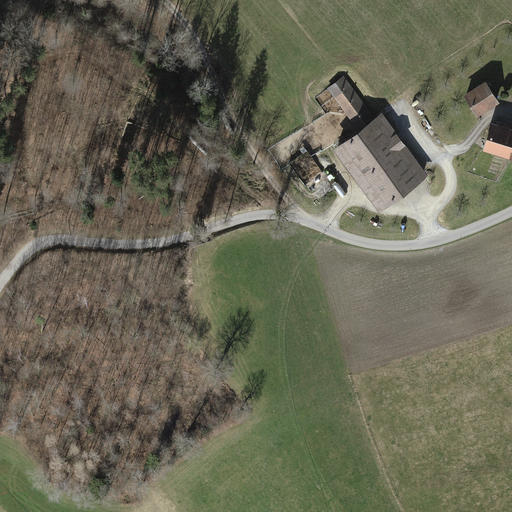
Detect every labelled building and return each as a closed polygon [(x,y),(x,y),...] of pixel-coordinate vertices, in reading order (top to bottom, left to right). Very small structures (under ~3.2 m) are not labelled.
[(344,76),(329,88),(355,124),(371,112),(344,76)] [(485,82),(465,95),(478,116),(499,104),(485,82)] [(379,112),(332,146),(377,207),(424,173),(379,112)] [(511,130),(490,124),(483,148),(511,156),(511,130)] [(323,173),(306,150),(287,165),(304,187),(323,173)]
